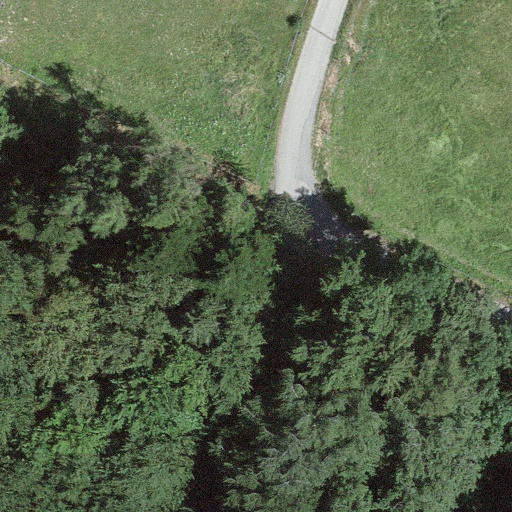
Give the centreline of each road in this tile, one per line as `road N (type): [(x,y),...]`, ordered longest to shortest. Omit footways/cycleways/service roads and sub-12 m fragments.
road 1 (track): [(348,0),(299,173),(322,221),(511,319)]
road 2 (track): [(369,245),(262,296),(201,511)]
